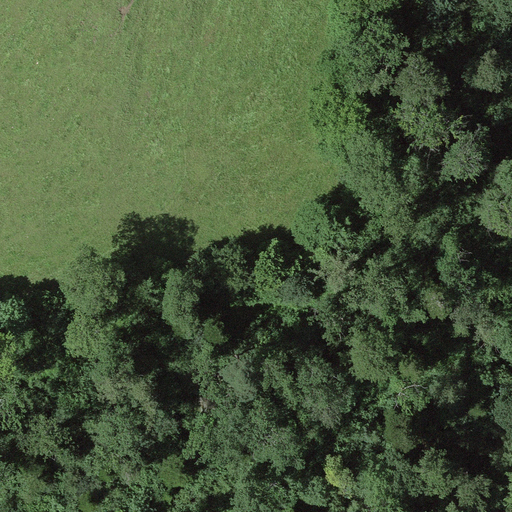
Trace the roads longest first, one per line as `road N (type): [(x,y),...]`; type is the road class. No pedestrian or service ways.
road 1 (track): [(0,383),(63,360),(153,305),(290,293),(335,284),(380,260),(403,206),(410,156),(403,0)]
road 2 (track): [(511,313),(379,387),(232,511)]
